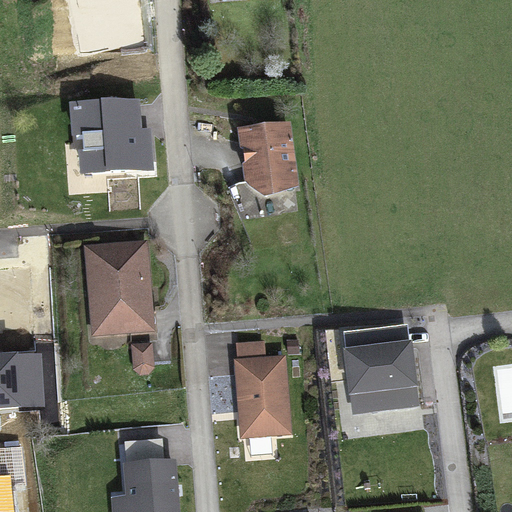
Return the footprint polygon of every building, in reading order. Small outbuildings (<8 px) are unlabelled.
[(139,100),(70,103),(71,135),(82,134),(83,150),(79,150),(80,174),(154,170),(151,126),(141,126),(139,100)] [(298,186),(289,122),(235,127),(244,181),(264,197),(298,186)] [(147,241),(84,245),(91,336),(154,332),(147,241)] [(0,267),(0,320),(34,318),(32,298),(14,299),(11,267),(0,267)] [(419,407),(408,325),(343,332),(345,349),(343,349),(350,415),(419,407)] [(291,434),(285,356),(266,357),(264,341),(236,343),(237,358),(233,358),(239,438),(291,434)] [(152,342),(131,344),(133,369),(140,375),(149,375),(154,368),(152,342)] [(37,352),(0,353),(0,408),(22,407),(20,378),(39,376),(37,352)] [(41,406),(39,376),(20,378),(22,407),(41,406)] [(124,441),(125,461),(122,461),(125,495),(111,496),(112,511),(179,511),(176,458),(164,459),(163,438),(124,441)] [(0,511),(13,511),(11,484),(26,483),(23,445),(0,447),(0,511)]
